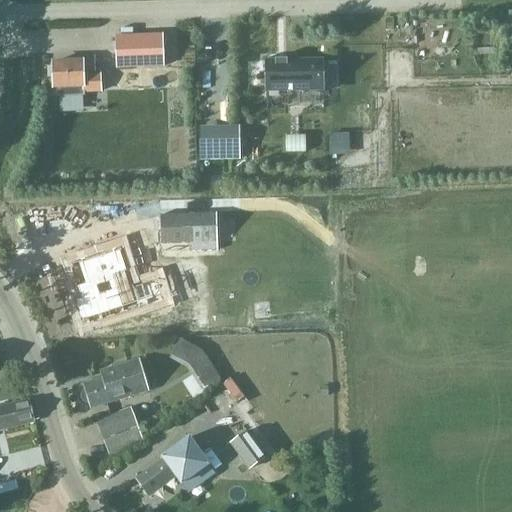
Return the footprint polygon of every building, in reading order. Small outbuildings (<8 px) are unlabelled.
[(114,37),(116,69),(164,67),(162,35),(114,37)] [(95,70),(94,58),(68,59),(68,63),(52,63),(53,86),(56,86),(56,97),(84,96),(84,92),(101,92),(100,69),(95,70)] [(323,59),(264,60),(264,93),(324,92),(323,59)] [(239,127),(198,128),(199,161),(239,160),(239,127)] [(161,245),(188,244),(188,252),(217,251),(216,214),(160,216),(161,245)] [(119,248),(69,264),(74,281),(71,282),(76,297),(72,298),(80,323),(84,322),(85,326),(161,302),(154,280),(131,288),(119,248)] [(201,351),(179,339),(169,359),(186,368),(201,391),(220,379),(201,351)] [(82,392),(81,395),(81,398),(83,401),(86,403),(89,403),(91,408),(148,391),(139,361),(112,369),(114,375),(84,384),(85,390),(82,392)] [(0,429),(32,421),(27,400),(0,407),(0,429)] [(107,454),(142,440),(129,408),(94,422),(107,454)] [(246,432),(230,444),(249,470),(265,458),(246,432)] [(163,459),(135,479),(148,496),(175,477),(181,484),(193,475),(199,483),(214,473),(188,438),(162,458),(163,459)] [(0,494),(10,492),(6,480),(0,482),(0,494)]
